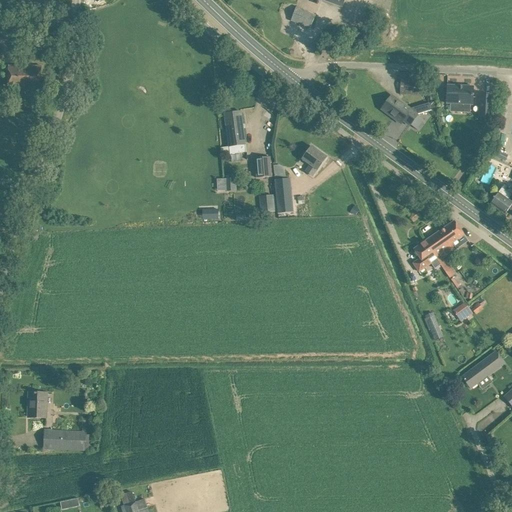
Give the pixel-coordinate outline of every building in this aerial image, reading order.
[(291,21),(310,28),(315,15),(296,8),(291,21)] [(39,90),(41,66),(7,65),(7,94),(21,94),(21,89),(33,90),(39,90)] [(401,79),(400,95),(423,95),(424,79),(423,79),(423,74),(406,73),(406,79),(401,79)] [(473,105),(474,87),(447,85),(446,103),(473,105)] [(492,117),(493,96),(479,95),(478,117),(492,117)] [(392,96),(383,108),(395,117),(394,118),(401,124),(403,121),(410,126),(410,125),(417,130),(424,120),(417,116),(418,114),(431,110),(431,109),(429,103),(411,109),(410,110),(392,96)] [(238,153),(237,148),(245,147),(241,112),(225,114),(230,154),(238,153)] [(312,147),(306,155),(302,160),(310,165),(306,171),(312,176),(317,170),(326,157),(312,147)] [(494,155),(505,161),(508,155),(496,150),(494,155)] [(257,178),(271,178),(270,157),(255,158),(257,178)] [(284,165),(273,166),(273,177),(284,177),(284,165)] [(227,191),(238,190),(237,178),(227,179),(227,191)] [(511,210),(511,201),(508,199),(511,193),(511,191),(502,185),(493,198),(494,199),(490,204),(505,215),(509,209),(511,210)] [(290,187),(275,188),(277,213),(292,212),(290,187)] [(274,211),(272,195),(259,196),(261,213),(274,211)] [(217,210),(203,211),(203,219),(218,219),(217,210)] [(413,222),(421,217),(416,210),(409,216),(413,222)] [(420,258),(412,264),(419,273),(431,264),(435,269),(440,265),(447,274),(450,278),(455,275),(443,258),(448,254),(456,249),(452,243),(464,235),(454,221),(429,239),(425,241),(414,250),(419,258),(420,258)] [(483,309),(478,302),(474,306),(474,307),(472,309),(476,314),(483,309)] [(466,305),(461,308),(466,316),(471,312),(466,305)] [(444,338),(434,316),(426,319),(435,341),(444,338)] [(487,376),(504,363),(496,352),(462,377),(470,389),(484,379),(483,378),(487,376)] [(511,407),(511,389),(503,397),(511,407)] [(28,416),(28,417),(38,417),(46,418),(47,394),(29,393),(30,392),(29,392),(29,403),(30,403),(30,416),(28,416)] [(86,435),(86,432),(44,431),(44,450),(90,451),(91,435),(86,435)] [(135,502),(132,491),(120,495),(123,506),(121,506),(122,511),(148,511),(144,499),(135,502)] [(77,499),(71,500),(72,508),(79,506),(77,499)]
